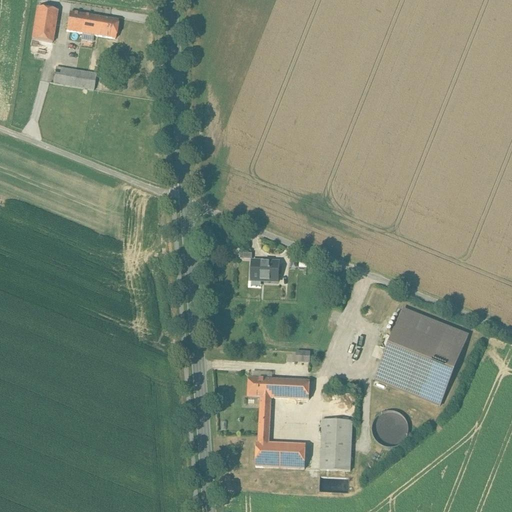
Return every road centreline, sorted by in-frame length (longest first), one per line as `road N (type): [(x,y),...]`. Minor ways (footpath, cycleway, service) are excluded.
road 1 (track): [(511,331),(0,129)]
road 2 (tertiary): [(210,511),(169,0)]
